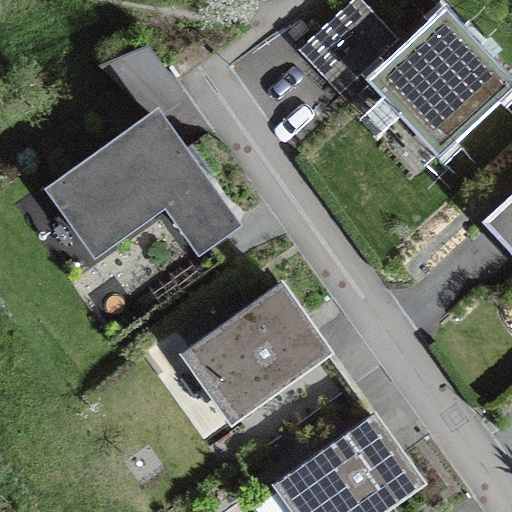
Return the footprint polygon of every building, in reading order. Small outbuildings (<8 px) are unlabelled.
[(399,41),(361,0),(350,0),(299,46),(341,93),(399,41)] [(511,95),(511,71),(450,8),(363,91),(437,167),(511,95)] [(161,120),(40,199),(91,276),(212,197),(161,120)] [(511,202),(479,236),(511,268),(511,202)] [(285,289),(178,363),(231,441),(339,367),(285,289)] [(413,511),(427,502),(375,426),(280,492),(293,511),(413,511)]
